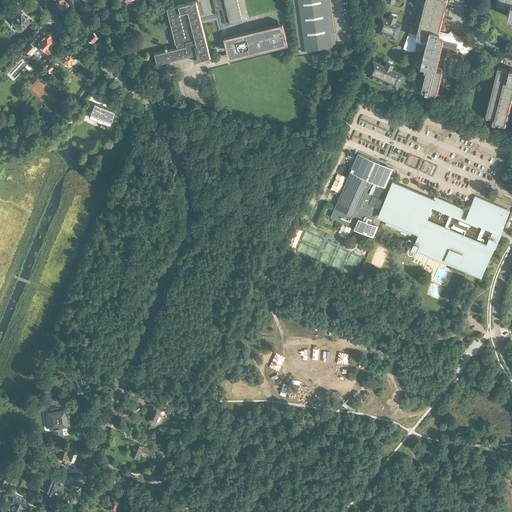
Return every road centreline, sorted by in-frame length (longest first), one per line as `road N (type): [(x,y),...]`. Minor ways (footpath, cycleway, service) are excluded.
road 1 (secondary): [(68,511),(188,218),(181,165),(125,84)]
road 2 (secondary): [(125,84),(33,0)]
